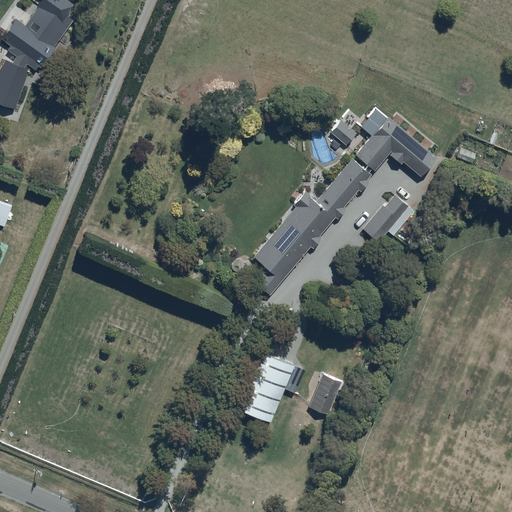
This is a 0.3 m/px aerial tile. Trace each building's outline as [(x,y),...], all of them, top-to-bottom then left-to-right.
[(7,41),(0,79),(0,86),(31,92),(35,69),(42,71),(45,55),(38,54),(44,22),(24,18),(24,16),(9,13),(8,21),(5,21),(2,40),(7,41)] [(84,99),(73,95),(66,111),(78,115),(84,99)] [(436,158),(376,107),(360,126),(371,136),(355,156),(374,172),(391,152),(420,177),(436,158)] [(77,120),(72,132),(81,136),(86,124),(77,120)] [(350,154),(361,141),(339,121),(329,132),(345,146),(344,148),(350,154)] [(366,180),(370,175),(351,159),(315,201),(304,191),(292,206),(294,208),(252,258),(260,265),(254,272),(274,289),(310,247),(312,249),(321,239),(318,236),(322,232),(325,234),(346,209),(343,207),(357,190),(359,193),(368,182),(366,180)] [(393,236),(413,211),(394,196),(385,208),(383,206),(365,228),(380,239),(387,231),(393,236)] [(13,205),(0,200),(0,225),(27,235),(30,228),(7,220),(13,205)] [(238,259),(233,260),(230,265),(231,270),(235,272),(241,271),(243,267),(242,262),(238,259)] [(293,366),(254,350),(230,407),(270,423),(277,407),(284,410),(292,391),(284,387),(293,366)] [(323,372),(309,405),(328,413),(338,388),(341,389),(344,381),(323,372)]
